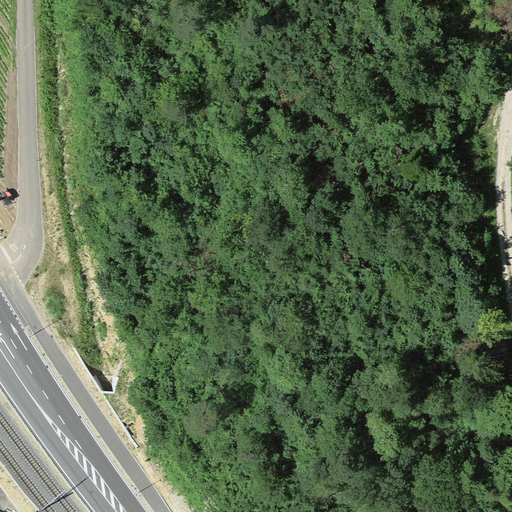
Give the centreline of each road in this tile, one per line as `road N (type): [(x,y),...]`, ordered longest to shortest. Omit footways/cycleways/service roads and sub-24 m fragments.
road 1 (unclassified): [(0,274),(23,252),(29,225),(23,0)]
road 2 (primary): [(0,330),(122,511)]
road 3 (track): [(511,294),(504,160),(511,124)]
